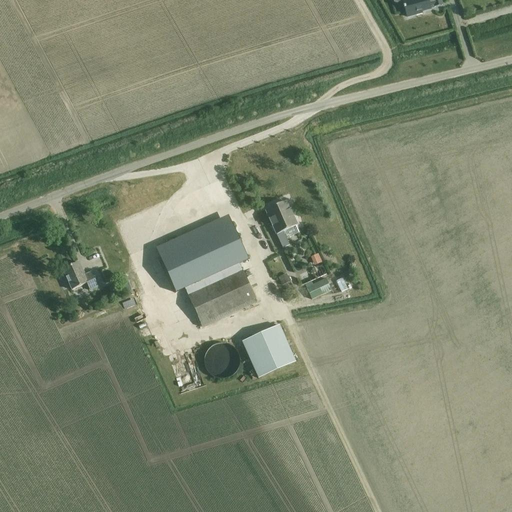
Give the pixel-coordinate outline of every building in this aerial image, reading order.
[(393,0),(394,5),(403,2),(407,17),(417,15),(416,14),(430,10),(430,8),(433,7),(433,8),(442,5),(440,0),(393,0)] [(266,212),(270,221),(283,249),(288,246),(282,232),(296,225),(286,202),(266,212)] [(232,224),(159,257),(175,293),(248,260),(232,224)] [(63,270),(67,279),(72,291),(86,285),(89,291),(98,287),(92,273),(84,276),(78,263),(63,270)] [(297,268),(287,273),(291,281),(301,277),(297,268)] [(255,300),(242,271),(187,296),(200,325),(255,300)] [(278,278),(282,286),(290,282),(286,274),(278,278)] [(127,281),(119,285),(123,295),(131,291),(127,281)] [(306,290),(311,300),(330,291),(325,281),(306,290)] [(258,380),(296,364),(279,326),(242,343),(258,380)] [(173,345),(178,343),(174,334),(169,336),(173,345)] [(219,345),(214,346),(211,348),(209,350),(208,351),(207,353),(205,355),(204,361),(204,363),(204,365),(205,368),(206,370),(207,372),(209,374),(212,377),(215,379),(217,379),(220,380),(223,380),(227,380),(231,378),(233,376),(237,373),(238,369),(240,365),(240,362),(239,357),(238,354),(236,351),(234,349),(231,347),(228,346),(225,345),(219,345)] [(325,374),(320,376),(325,388),(330,386),(325,374)]
